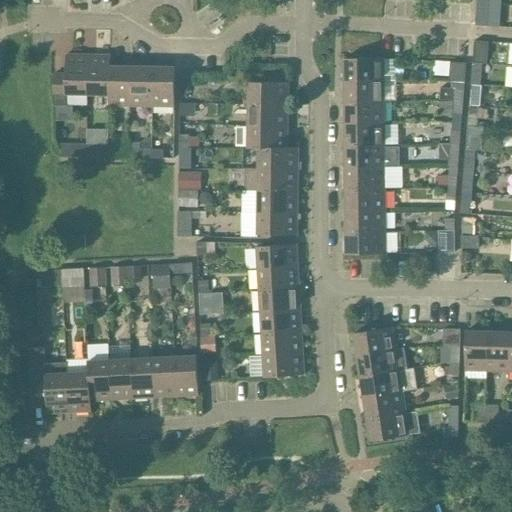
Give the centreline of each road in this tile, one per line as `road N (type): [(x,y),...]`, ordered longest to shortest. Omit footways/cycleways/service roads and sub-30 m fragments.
road 1 (residential): [(29,434),(161,426),(329,399),(322,287)]
road 2 (residential): [(304,24),(248,23),(216,47),(150,44),(115,20),(33,22)]
road 3 (residential): [(322,287),(320,96),(303,65),(304,24)]
road 4 (residential): [(511,290),(322,287)]
road 5 (residential): [(304,24),(468,32)]
